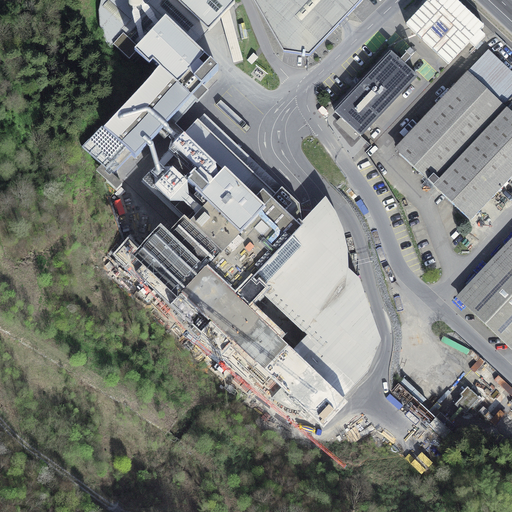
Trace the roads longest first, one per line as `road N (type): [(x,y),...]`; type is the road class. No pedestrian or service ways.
road 1 (unclassified): [(398,0),(316,75),(307,107),(367,192),(404,275),(511,374)]
road 2 (track): [(125,511),(0,421)]
